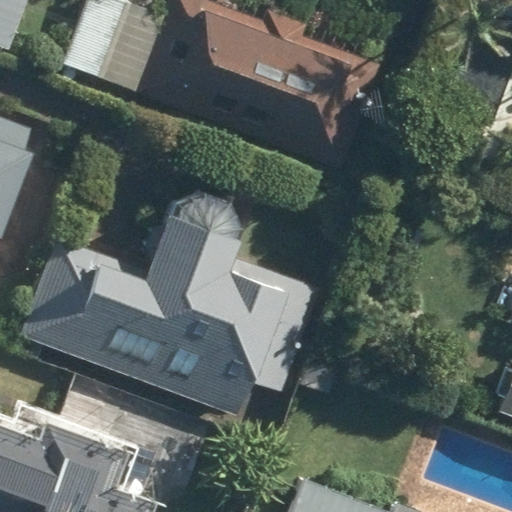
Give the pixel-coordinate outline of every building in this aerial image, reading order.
[(0,0),(0,28),(10,0),(0,0)] [(102,0),(75,0),(53,63),(330,165),(351,107),(362,111),(379,64),(295,33),(300,20),(262,6),(257,18),(208,0),(158,0),(152,18),(102,0)] [(0,189),(25,125),(0,115),(0,189)] [(53,231),(12,336),(231,420),(245,383),(271,393),(313,285),(218,249),(228,222),(227,220),(226,218),(225,216),(224,214),(222,212),(221,210),(219,208),(218,206),(216,205),(215,203),(213,201),(211,200),(209,199),(207,197),(205,196),(203,195),(201,194),(199,193),(196,193),(194,192),(192,192),(189,191),(187,191),(185,191),(182,191),(180,191),(178,191),(175,191),(173,191),(171,192),(169,193),(166,193),(164,194),(162,195),(160,196),(134,263),(53,231)] [(511,351),(489,411),(511,419),(511,351)] [(0,511),(133,511),(156,455),(8,398),(2,413),(0,412),(0,511)] [(417,511),(385,500),(381,509),(289,474),(274,511),(417,511)]
